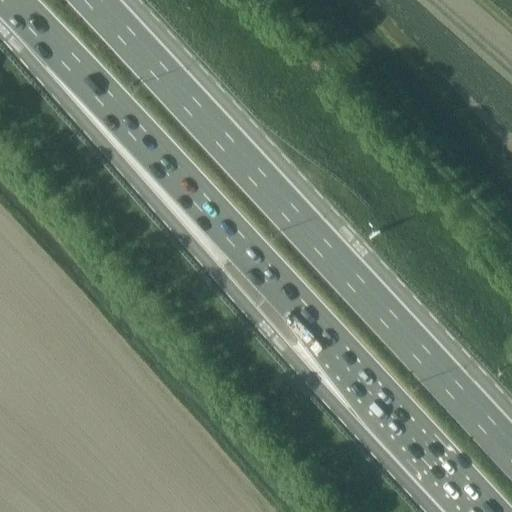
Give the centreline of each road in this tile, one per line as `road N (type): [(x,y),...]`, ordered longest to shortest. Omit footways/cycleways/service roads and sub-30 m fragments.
road 1 (primary): [(13,0),(478,511)]
road 2 (primary): [(511,448),(87,0)]
